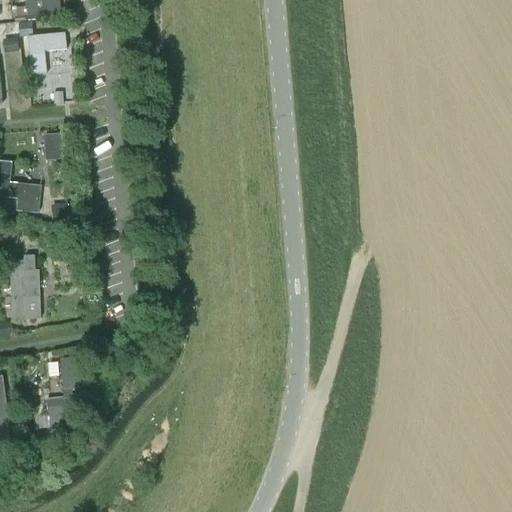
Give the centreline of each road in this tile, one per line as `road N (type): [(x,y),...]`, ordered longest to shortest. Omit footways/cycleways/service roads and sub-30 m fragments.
road 1 (tertiary): [(258,511),(297,392),(300,319),(273,0)]
road 2 (track): [(351,288),(335,0)]
